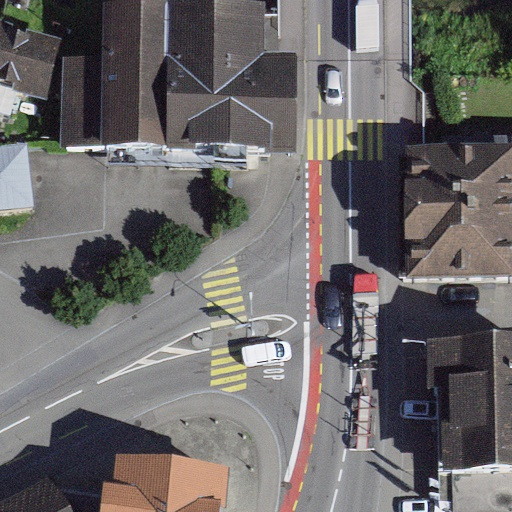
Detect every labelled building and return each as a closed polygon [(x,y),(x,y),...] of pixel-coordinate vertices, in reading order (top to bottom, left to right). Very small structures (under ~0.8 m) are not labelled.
[(255,24),(91,22),(91,75),(61,75),(60,163),(276,165),(277,78),(255,77),(255,24)] [(8,29),(0,26),(0,92),(43,102),(56,39),(8,29)] [(0,215),(34,211),(26,150),(0,153),(0,215)] [(511,156),(410,157),(410,291),(511,288),(511,156)] [(511,511),(511,355),(408,357),(409,441),(431,440),(432,481),(459,481),(460,511),(511,511)] [(60,511),(49,490),(5,511),(215,511),(218,486),(87,476),(82,511),(60,511)]
